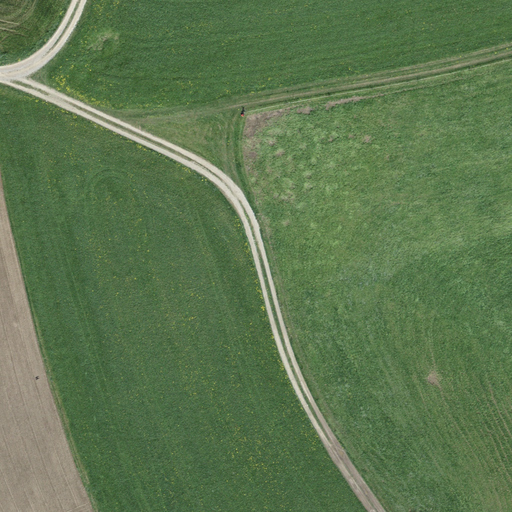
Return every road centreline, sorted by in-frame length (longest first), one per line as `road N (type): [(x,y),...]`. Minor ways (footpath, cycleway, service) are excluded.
road 1 (track): [(111,123),(218,173),(235,191),(289,357),(378,511)]
road 2 (track): [(111,123),(511,51)]
road 3 (track): [(0,77),(111,123)]
